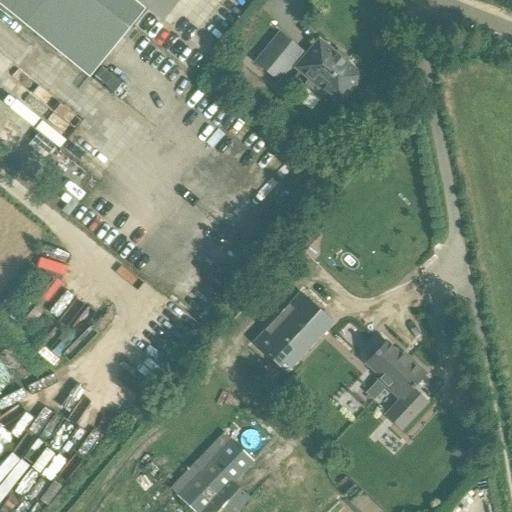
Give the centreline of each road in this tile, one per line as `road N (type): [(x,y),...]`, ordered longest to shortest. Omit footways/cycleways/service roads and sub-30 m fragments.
road 1 (unknown): [(0,32),(98,115),(144,185),(169,260)]
road 2 (residential): [(461,267),(415,0)]
